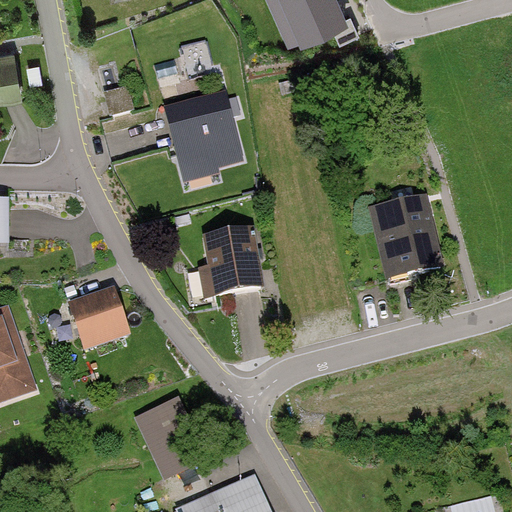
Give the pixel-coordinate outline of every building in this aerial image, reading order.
[(285,0),(303,40),(334,27),(341,42),(358,35),(351,17),(345,19),(336,0),(285,0)] [(19,57),(0,60),(0,105),(27,100),(19,57)] [(112,118),(133,112),(127,92),(107,98),(112,118)] [(224,101),(168,115),(182,167),(209,160),(211,167),(239,160),(224,101)] [(404,204),(373,212),(390,283),(441,270),(425,204),(405,209),(404,204)] [(271,294),(261,235),(215,243),(220,275),(210,277),(215,304),(271,294)] [(121,295),(76,312),(92,357),(138,339),(121,295)] [(13,314),(0,318),(0,417),(44,402),(13,314)] [(179,397),(134,417),(163,480),(207,460),(179,397)] [(272,511),(256,475),(176,509),(177,511),(272,511)]
